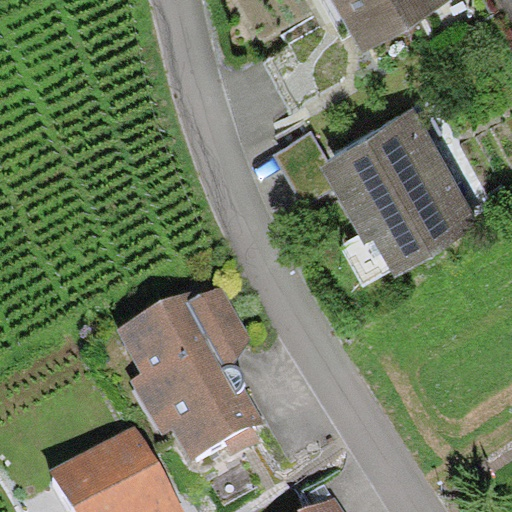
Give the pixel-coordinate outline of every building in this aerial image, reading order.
[(408,0),(331,0),(343,20),(358,11),(366,24),(408,0)] [(478,211),(416,97),(321,147),(342,184),(364,223),(343,235),(366,275),(478,211)] [(342,184),(321,147),(309,128),(277,147),(309,203),(342,184)] [(253,340),(223,288),(190,306),(185,296),(118,332),(143,377),(133,383),(166,445),(176,439),(190,466),(245,436),(264,425),(247,393),(246,381),(242,375),(234,370),(253,340)] [(184,511),(137,431),(55,479),(73,511),(184,511)] [(342,511),(335,500),(316,511),(342,511)]
